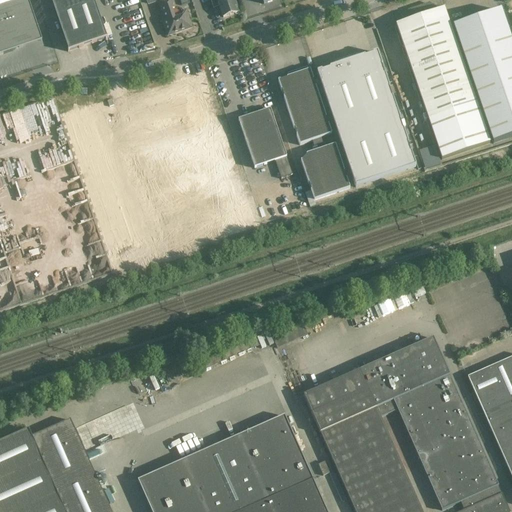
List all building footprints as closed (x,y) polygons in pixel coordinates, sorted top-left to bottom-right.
[(39,32),(27,0),(0,0),(0,56),(11,53),(13,52),(14,50),(16,49),(17,47),(18,45),(18,43),(18,41),(17,39),(39,32)] [(68,53),(108,39),(107,38),(107,39),(93,0),(50,0),(68,52),(68,53)] [(145,0),(148,6),(159,3),(165,20),(163,20),(168,36),(191,29),(185,13),(184,13),(183,12),(183,11),(182,10),(181,9),(180,9),(178,8),(177,8),(176,8),(175,9),(171,0),(145,0)] [(210,0),(214,9),(220,7),(223,18),(239,13),(235,3),(233,3),(232,0),(210,0)] [(430,4),(428,5),(409,11),(412,21),(396,26),(442,161),(490,144),(445,10),(436,12),(435,7),(430,4)] [(511,43),(501,11),(491,14),(454,27),(494,144),(511,138),(511,43)] [(318,74),(356,188),(417,168),(378,53),(361,59),(360,56),(334,65),(335,68),(318,74)] [(308,72),(307,69),(288,75),(289,78),(278,82),(300,146),(312,142),(316,153),(305,156),(301,162),(314,202),(350,190),(310,71),(308,72)] [(287,159),(271,110),(238,121),(255,169),(275,162),(281,180),(293,176),(287,159)] [(183,244),(263,224),(255,192),(246,194),(227,121),(194,130),(190,113),(177,117),(176,114),(168,116),(170,121),(143,127),(148,147),(144,148),(151,173),(143,176),(160,244),(150,246),(153,259),(184,251),(183,244)] [(435,146),(419,152),(427,171),(442,165),(435,146)] [(409,294),(377,305),(380,316),(413,305),(409,294)] [(296,340),(307,335),(303,327),(293,332),(296,340)] [(501,494),(497,487),(498,486),(457,394),(433,340),(360,372),(380,418),(398,410),(442,511),(461,503),(464,511),(462,511),(509,511),(501,494)] [(179,352),(158,359),(161,368),(182,361),(179,352)] [(511,358),(467,378),(511,479),(511,358)] [(422,511),(380,418),(360,372),(304,397),(355,511),(422,511)] [(326,511),(284,417),(138,482),(151,511),(326,511)] [(0,511),(111,511),(71,421),(32,438),(29,430),(0,442),(0,511)] [(329,474),(324,463),(318,466),(323,477),(329,474)]
